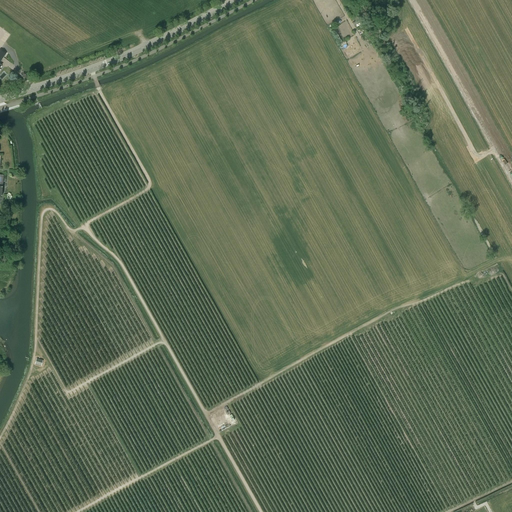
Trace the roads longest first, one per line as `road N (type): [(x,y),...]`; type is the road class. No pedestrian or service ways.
road 1 (track): [(91,68),(149,186),(86,229),(117,259),(260,511)]
road 2 (track): [(206,414),(394,309),(511,257)]
road 3 (tertiary): [(0,99),(136,50),(234,0)]
road 4 (track): [(33,357),(42,213),(53,209),(72,230),(85,226)]
road 5 (track): [(218,436),(77,511)]
